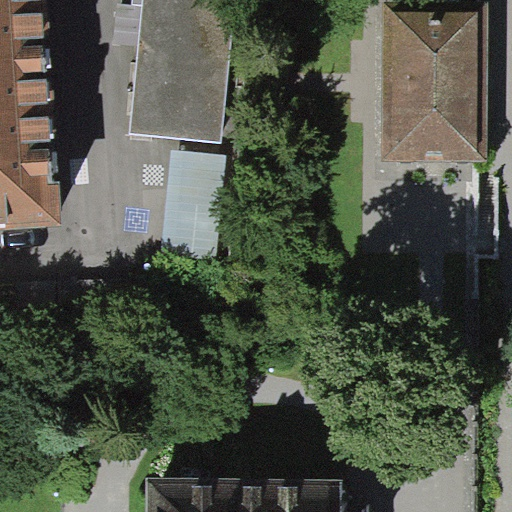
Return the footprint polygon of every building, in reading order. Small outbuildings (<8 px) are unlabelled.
[(0,0),(0,233),(60,230),(44,0),(0,0)] [(144,0),(144,9),(131,138),(223,147),(236,0),(144,0)] [(144,9),(144,0),(135,0),(134,8),(144,9)] [(479,157),(477,13),(376,14),(377,158),(479,157)] [(318,76),(352,72),(346,28),(312,32),(318,76)] [(407,259),(501,261),(502,168),(408,167),(407,259)] [(350,511),(350,476),(147,480),(147,511),(350,511)]
